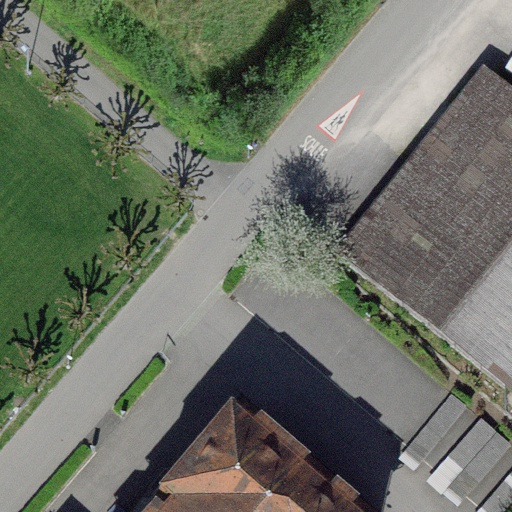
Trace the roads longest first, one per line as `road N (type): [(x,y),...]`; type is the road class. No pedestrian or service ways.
road 1 (residential): [(0,488),(235,217)]
road 2 (residential): [(0,9),(235,217)]
road 3 (residential): [(235,217),(422,0)]
